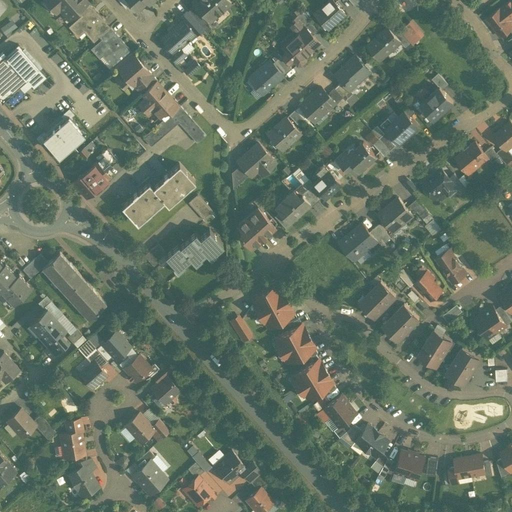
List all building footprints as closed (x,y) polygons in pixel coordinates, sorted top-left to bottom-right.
[(89,2),(86,0),(48,0),(56,8),(60,5),(64,10),(62,12),(69,19),(78,12),(89,2)] [(128,0),(136,9),(146,0),(128,0)] [(192,0),(192,1),(215,26),(229,13),(224,7),(231,2),(228,0),(192,0)] [(333,0),(327,0),(313,12),(321,21),(324,19),(329,25),(327,27),(327,28),(345,12),(333,0)] [(511,17),(511,0),(509,0),(501,6),(486,17),(500,35),(511,25),(511,20),(511,19),(511,17)] [(103,18),(89,2),(78,12),(81,14),(68,25),(69,26),(71,24),(78,32),(82,28),(93,41),(99,35),(110,26),(109,25),(108,27),(101,19),(103,18)] [(208,23),(193,5),(188,10),(199,22),(203,27),(208,23)] [(199,22),(188,10),(180,17),(182,19),(182,18),(191,29),(199,22)] [(317,29),(301,11),(294,17),(303,27),(305,26),(312,34),(317,29)] [(7,33),(19,24),(14,17),(2,26),(7,33)] [(182,19),(160,38),(172,51),(174,53),(180,47),(190,38),(195,34),(195,33),(191,29),(182,18),(182,19)] [(412,20),(402,30),(415,44),(425,35),(412,20)] [(199,22),(191,29),(195,33),(195,34),(196,34),(203,27),(199,22)] [(110,26),(99,35),(101,38),(90,47),(91,48),(92,47),(100,54),(103,51),(115,64),(113,66),(115,64),(131,50),(120,37),(118,38),(109,28),(110,26)] [(303,27),(282,46),(297,62),(300,62),(305,58),(305,54),(319,41),(312,34),(305,26),(303,27)] [(388,26),(367,44),(380,59),(387,53),(386,52),(400,40),(401,41),(394,33),(388,26)] [(411,41),(399,28),(394,33),(401,41),(405,46),(411,41)] [(190,38),(180,47),(186,53),(193,46),(190,42),(191,40),(190,38)] [(0,98),(2,101),(18,87),(23,92),(31,85),(33,88),(45,77),(38,69),(41,66),(24,46),(20,49),(17,45),(6,55),(4,52),(0,54),(0,98)] [(180,47),(174,53),(172,51),(169,54),(176,61),(186,53),(180,47)] [(141,61),(131,50),(115,64),(120,69),(114,74),(123,84),(129,78),(136,86),(139,84),(138,83),(141,80),(139,77),(148,69),(146,67),(147,66),(147,64),(144,60),(142,60),(141,61)] [(291,66),(281,54),(274,60),(285,72),(291,66)] [(356,54),(335,73),(342,81),(349,89),(350,88),(349,87),(361,76),(362,77),(370,70),(356,54)] [(191,73),(203,63),(197,57),(186,67),(191,73)] [(270,59),(249,77),(249,78),(251,76),(258,84),(256,86),(262,92),(283,74),(270,59)] [(148,69),(139,77),(141,80),(143,82),(152,74),(148,69)] [(449,83),(438,71),(432,77),(439,86),(440,85),(443,88),(449,83)] [(152,74),(143,82),(147,87),(156,78),(152,74)] [(157,79),(156,78),(147,87),(141,92),(145,96),(138,103),(141,101),(147,108),(152,104),(161,114),(175,101),(174,99),(165,89),(163,90),(155,81),(157,79)] [(349,89),(342,81),(334,87),(345,99),(353,92),(350,88),(349,89)] [(439,86),(421,102),(427,110),(426,111),(427,113),(428,114),(429,114),(433,118),(453,100),(443,88),(440,85),(439,86)] [(321,86),(300,104),(308,113),(314,120),(314,119),(313,118),(322,110),(324,111),(332,104),(335,101),(328,93),(321,86)] [(345,99),(334,87),(328,93),(335,101),(332,104),(337,110),(347,101),(345,99)] [(175,101),(161,114),(164,118),(180,104),(174,99),(175,101)] [(421,102),(418,99),(414,103),(425,115),(427,113),(426,111),(427,110),(421,102)] [(164,118),(143,136),(151,146),(178,121),(197,142),(206,134),(180,104),(164,118)] [(308,113),(300,104),(295,109),(303,117),(308,113)] [(303,117),(295,109),(289,114),(298,124),(304,119),(303,117)] [(419,124),(405,109),(386,126),(400,141),(419,124)] [(322,110),(313,118),(314,119),(314,120),(318,124),(318,123),(327,116),(327,114),(324,111),(322,110)] [(300,132),(286,116),(267,133),(281,149),(300,132)] [(511,122),(510,120),(494,133),(504,145),(507,148),(511,143),(511,122)] [(396,144),(385,132),(379,137),(390,149),(396,144)] [(390,149),(379,137),(373,142),(384,155),(390,149)] [(476,140),(456,157),(468,172),(488,156),(484,151),(476,140)] [(364,141),(348,154),(344,150),(335,158),(345,169),(353,162),(359,169),(376,154),(364,141)] [(271,157),(257,142),(238,160),(241,163),(250,173),(251,175),(261,165),(266,170),(275,161),(271,157)] [(92,149),(87,143),(79,150),(84,157),(88,153),(91,150),(91,151),(92,149)] [(491,145),(484,151),(488,156),(492,161),(500,155),(496,151),(491,145)] [(511,158),(511,153),(507,148),(504,145),(496,151),(500,155),(506,163),(511,158)] [(117,159),(107,147),(101,152),(104,154),(98,159),(103,165),(102,166),(105,170),(117,159)] [(96,160),(87,169),(86,168),(72,181),(87,197),(101,184),(100,184),(110,176),(105,170),(102,166),(96,160)] [(148,181),(137,191),(137,190),(132,195),(133,195),(122,205),(137,222),(164,199),(168,204),(195,180),(179,162),(168,172),(167,172),(163,176),(153,186),(148,181)] [(323,162),(315,169),(320,175),(328,168),(323,162)] [(241,163),(232,172),(233,188),(250,173),(241,163)] [(313,182),(299,165),(292,171),(307,188),(313,183),(312,182),(313,182)] [(342,175),(334,166),(330,170),(338,179),(342,175)] [(313,182),(312,182),(313,183),(323,194),(324,196),(340,181),(338,179),(330,170),(328,168),(320,175),(313,182)] [(439,168),(421,182),(429,192),(434,188),(438,193),(441,194),(444,191),(444,189),(451,183),(447,178),(439,168)] [(307,188),(292,171),(281,179),(291,190),(275,205),(289,221),(309,203),(311,205),(317,199),(307,188)] [(454,172),(447,178),(451,183),(456,190),(464,183),(454,172)] [(323,194),(313,183),(307,188),(317,199),(323,194)] [(213,212),(197,194),(188,202),(204,220),(213,212)] [(399,196),(379,213),(394,231),(395,230),(393,228),(398,224),(399,225),(413,213),(407,206),(399,196)] [(417,197),(407,206),(413,213),(417,210),(423,218),(429,212),(417,197)] [(275,225),(257,206),(237,224),(243,230),(239,233),(251,246),(275,225)] [(362,222),(342,239),(352,252),(357,247),(361,252),(377,240),(377,239),(370,231),(362,222)] [(379,223),(373,228),(381,238),(385,242),(391,237),(379,223)] [(200,236),(195,231),(179,245),(178,243),(167,253),(165,254),(177,268),(190,256),(194,261),(205,251),(209,255),(223,243),(209,228),(200,236)] [(381,238),(373,228),(370,231),(377,239),(377,240),(378,241),(381,238)] [(158,242),(149,250),(158,261),(165,254),(167,253),(158,242)] [(449,247),(439,255),(439,258),(438,259),(453,281),(466,272),(449,247)] [(106,302),(59,250),(48,261),(42,266),(89,318),(106,302)] [(158,261),(149,250),(144,255),(153,265),(154,265),(153,264),(157,260),(158,261)] [(40,252),(22,268),(30,277),(42,266),(48,261),(40,252)] [(3,264),(0,266),(0,289),(16,275),(5,262),(3,264)] [(416,280),(403,267),(398,272),(410,285),(415,281),(416,280)] [(416,280),(415,281),(431,298),(442,289),(432,278),(434,276),(427,269),(416,280)] [(16,275),(0,289),(13,303),(31,286),(19,273),(16,275)] [(381,279),(360,300),(375,315),(396,294),(381,279)] [(280,286),(278,282),(251,296),(254,300),(252,301),(258,311),(255,313),(256,313),(260,322),(263,320),(264,322),(265,321),(267,326),(294,312),(291,307),(292,307),(281,286),(280,286)] [(511,284),(500,293),(509,306),(511,309),(511,284)] [(46,294),(38,301),(43,307),(51,299),(46,294)] [(405,302),(384,323),(398,338),(419,317),(405,302)] [(461,303),(447,310),(450,317),(464,310),(461,303)] [(496,308),(493,304),(489,308),(488,307),(483,310),(497,331),(507,324),(506,323),(496,308)] [(504,309),(501,305),(496,308),(506,323),(511,320),(504,309)] [(47,307),(30,323),(31,322),(40,332),(39,334),(57,318),(47,307)] [(497,331),(483,310),(479,313),(479,314),(474,317),(488,337),(497,331)] [(295,326),(275,336),(277,340),(276,341),(285,358),(286,358),(288,361),(308,351),(313,361),(318,358),(315,353),(317,352),(313,343),(304,325),(303,326),(299,317),(292,321),(295,326)] [(57,318),(39,334),(41,332),(49,342),(48,343),(44,347),(51,355),(68,340),(61,332),(66,328),(57,318)] [(241,319),(233,324),(243,340),(251,335),(241,319)] [(76,327),(67,335),(73,341),(82,334),(76,327)] [(452,339),(435,327),(419,353),(436,364),(452,339)] [(112,354),(95,335),(90,340),(96,347),(107,359),(112,354)] [(480,356),(463,345),(447,370),(464,382),(480,356)] [(107,359),(96,347),(86,356),(91,362),(94,359),(101,366),(108,360),(107,359)] [(18,366),(4,350),(0,353),(0,372),(5,378),(18,366)] [(139,353),(124,366),(136,379),(144,372),(151,366),(150,365),(139,353)] [(318,358),(293,373),(295,377),(293,377),(304,394),(305,394),(307,397),(333,382),(331,378),(321,361),(320,361),(318,358)] [(91,362),(80,372),(92,386),(107,373),(101,366),(94,359),(91,362)] [(154,362),(150,365),(151,366),(144,372),(149,378),(160,369),(154,362)] [(507,367),(495,368),(496,380),(508,379),(507,367)] [(164,401),(180,389),(167,373),(151,386),(164,401)] [(341,392),(323,407),(330,416),(348,402),(341,392)] [(348,402),(330,416),(338,425),(338,426),(345,420),(356,411),(348,402)] [(32,420),(21,407),(7,419),(22,436),(35,424),(36,423),(32,420)] [(139,411),(125,423),(140,440),(154,428),(151,424),(139,411)] [(51,425),(40,413),(32,420),(36,423),(35,424),(43,433),(51,425)] [(81,417),(66,420),(67,428),(82,425),(81,417)] [(159,417),(151,424),(154,428),(161,437),(170,430),(159,417)] [(345,420),(338,426),(338,425),(333,429),(339,436),(340,435),(350,426),(345,420)] [(361,429),(354,439),(359,443),(364,447),(378,430),(373,426),(367,422),(361,429)] [(350,426),(340,435),(350,444),(354,439),(361,429),(354,423),(350,426)] [(82,425),(67,428),(68,431),(61,432),(65,456),(84,452),(81,430),(83,429),(82,425)] [(383,434),(378,430),(364,447),(370,451),(375,455),(388,438),(382,434),(383,434)] [(511,468),(511,441),(508,443),(510,446),(501,451),(504,456),(511,469),(511,468)] [(149,448),(134,460),(140,467),(150,458),(151,459),(155,455),(149,448)] [(407,449),(401,448),(393,470),(406,474),(413,450),(407,448),(407,449)] [(231,449),(214,464),(229,481),(241,470),(246,465),(231,449)] [(420,452),(413,450),(406,474),(418,478),(425,455),(419,453),(420,452)] [(0,479),(4,476),(5,478),(15,469),(5,457),(0,451),(0,479)] [(387,456),(381,451),(375,459),(382,465),(387,456)] [(482,452),(474,454),(468,456),(472,474),(485,472),(485,471),(483,460),(482,452)] [(474,454),(455,457),(456,465),(458,476),(472,474),(468,456),(474,454)] [(382,465),(379,472),(384,475),(393,459),(387,456),(382,465)] [(504,456),(496,460),(502,477),(511,471),(511,468),(511,469),(504,456)] [(90,458),(74,460),(78,467),(83,475),(90,470),(96,467),(90,458)] [(151,459),(150,458),(140,467),(133,473),(150,492),(167,477),(151,459)] [(196,459),(188,467),(196,476),(198,474),(204,469),(196,459)] [(253,459),(246,465),(241,470),(251,480),(263,470),(253,459)] [(490,459),(483,460),(485,471),(485,472),(486,475),(492,474),(490,459)] [(456,465),(449,466),(452,481),(459,480),(458,476),(456,465)] [(90,470),(83,475),(78,467),(68,473),(82,495),(99,485),(90,470)] [(263,470),(251,480),(257,488),(260,485),(261,486),(270,478),(263,470)] [(196,476),(183,487),(198,503),(213,490),(198,474),(196,476)] [(257,488),(246,498),(259,511),(273,500),(261,486),(260,485),(257,488)]
